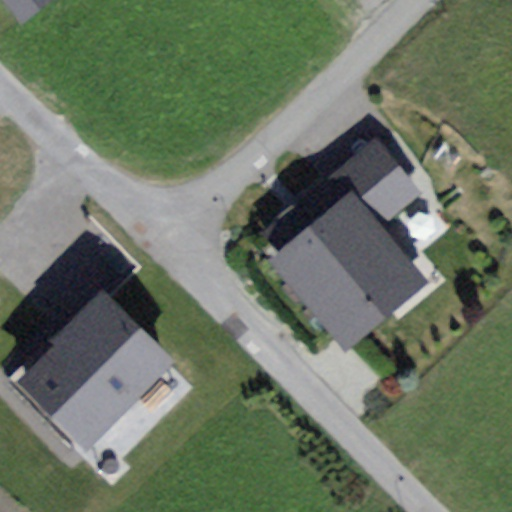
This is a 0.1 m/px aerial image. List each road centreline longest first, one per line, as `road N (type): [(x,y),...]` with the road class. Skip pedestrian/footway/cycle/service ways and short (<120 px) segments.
road 1 (residential): [(430,511),(168,246)]
road 2 (residential): [(419,0),(168,246)]
road 3 (residential): [(168,246),(0,84)]
